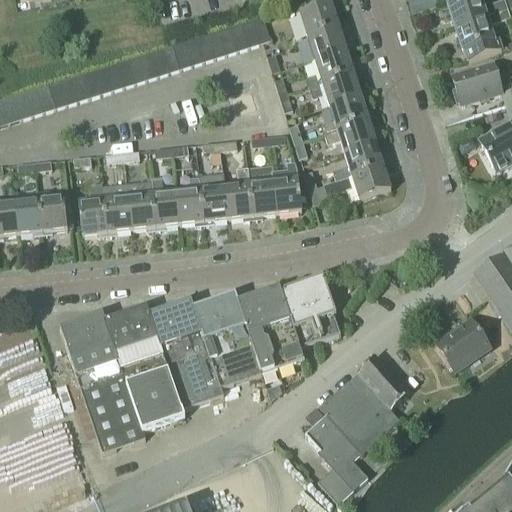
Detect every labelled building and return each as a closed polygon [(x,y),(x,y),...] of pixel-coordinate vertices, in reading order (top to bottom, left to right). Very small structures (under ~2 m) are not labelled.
[(452,32),(483,22),(475,0),(465,0),(444,7),(452,32)] [(504,5),(491,9),(494,19),(507,15),(504,5)] [(306,44),(337,34),(329,8),(297,18),(306,44)] [(486,32),(497,29),(510,25),(507,15),(494,19),(483,22),(452,32),(460,57),(463,56),(466,67),(502,56),(498,44),(490,46),(486,32)] [(262,22),(239,29),(247,52),(261,48),(269,45),(262,23),(262,22)] [(235,56),(247,52),(239,29),(228,33),(235,56)] [(224,60),(235,56),(228,33),(217,37),(224,60)] [(313,67),(344,57),(337,34),(306,44),(313,67)] [(212,63),(224,60),(217,37),(205,40),(212,63)] [(201,67),(212,63),(205,40),(194,44),(201,67)] [(190,70),(201,67),(194,44),(183,47),(190,70)] [(178,74),(190,70),(183,47),(171,51),(178,74)] [(167,78),(178,74),(171,51),(159,55),(167,78)] [(156,81),(167,78),(159,55),(149,58),(156,81)] [(308,95),(352,81),(344,57),(313,67),(317,80),(305,84),(308,95)] [(144,85),(156,81),(149,58),(137,62),(144,85)] [(271,80),(280,77),(274,61),(266,64),(271,80)] [(132,89),(144,85),(137,62),(125,66),(132,89)] [(121,92),(132,89),(125,66),(114,69),(121,92)] [(110,96),(121,92),(114,69),(102,73),(110,96)] [(460,112),(500,100),(491,71),(451,84),(455,96),(452,97),(455,109),(458,108),(460,112)] [(98,100),(110,96),(102,73),(91,77),(98,100)] [(87,103),(98,100),(91,77),(80,80),(87,103)] [(75,107),(87,103),(80,80),(68,84),(75,107)] [(328,114),(360,104),(352,81),(308,95),(312,105),(324,101),(328,114)] [(64,111),(75,107),(68,84),(56,87),(64,111)] [(279,104),(287,101),(282,85),(273,87),(279,104)] [(52,114),(64,111),(56,87),(45,91),(52,114)] [(41,118),(52,114),(45,91),(34,95),(41,118)] [(30,121),(41,118),(34,95),(23,98),(30,121)] [(19,125),(30,121),(23,98),(12,102),(19,125)] [(283,119),(292,117),(287,101),(279,104),(283,119)] [(0,105),(7,128),(19,125),(12,102),(0,105)] [(323,141),(367,127),(360,104),(328,114),(332,127),(320,131),(323,141)] [(511,108),(508,110),(511,119),(511,129),(480,147),(497,179),(511,171),(511,108)] [(343,160),(374,150),(367,127),(323,141),(327,151),(339,148),(343,160)] [(293,150),(302,147),(297,131),(288,134),(293,150)] [(266,153),(285,151),(284,142),(266,144),(266,153)] [(266,144),(250,145),(251,154),(266,153),(266,144)] [(219,158),(236,156),(235,147),(218,149),(219,158)] [(298,166),(307,163),(302,147),(293,150),(298,166)] [(203,159),(219,158),(218,149),(202,151),(203,159)] [(332,178),(335,188),(382,174),(374,150),(343,160),(347,173),(332,178)] [(170,163),(188,161),(187,152),(169,154),(170,163)] [(155,165),(170,163),(169,154),(154,156),(155,165)] [(121,169),(139,167),(138,158),(120,160),(121,169)] [(105,170),(121,169),(120,160),(104,161),(105,170)] [(73,174),(91,172),(90,163),(72,165),(73,174)] [(33,178),(51,176),(50,168),(33,169),(33,178)] [(17,180),(33,178),(33,169),(16,171),(17,180)] [(300,217),(296,185),(295,172),(294,169),(286,170),(287,176),(272,178),(269,178),(274,220),(300,217)] [(269,178),(272,178),(271,172),(245,175),(250,222),(274,220),(269,178)] [(335,188),(323,192),(326,202),(353,193),(357,205),(389,195),(382,174),(335,188)] [(226,225),(250,222),(245,175),(236,176),(237,191),(224,193),(223,193),(226,225)] [(311,178),(303,180),(308,197),(316,194),(311,178)] [(223,193),(224,193),(222,180),(198,183),(198,184),(197,184),(201,227),(226,225),(223,193)] [(177,230),(174,198),(162,200),(160,183),(148,184),(149,188),(148,188),(153,233),(177,230)] [(177,230),(201,227),(197,184),(189,185),(190,197),(174,198),(177,230)] [(128,235),(153,233),(148,188),(123,191),(128,235)] [(99,193),(101,193),(101,190),(90,191),(92,207),(77,209),(80,240),(104,238),(99,193)] [(104,238),(128,235),(123,191),(101,193),(99,193),(104,238)] [(316,194),(308,197),(313,213),(321,210),(316,194)] [(66,204),(61,204),(61,203),(49,204),(48,198),(36,199),(40,237),(65,235),(65,233),(70,233),(66,204)] [(16,240),(40,237),(36,199),(25,200),(26,207),(12,208),(16,240)] [(0,241),(16,240),(12,208),(0,209),(0,241)] [(511,250),(503,257),(511,270),(511,250)] [(511,272),(502,258),(472,279),(511,335),(511,272)] [(301,354),(338,341),(319,286),(281,299),(301,354)] [(281,299),(277,300),(275,294),(235,308),(243,333),(259,380),(300,365),(297,356),(301,354),(281,299)] [(259,380),(243,333),(235,308),(233,301),(191,315),(202,348),(218,394),(259,380)] [(202,348),(191,315),(189,307),(146,322),(179,416),(221,402),(218,394),(202,348)] [(179,416),(146,322),(144,314),(102,329),(107,341),(140,438),(181,423),(179,416)] [(107,341),(102,329),(100,320),(56,335),(74,385),(67,387),(88,446),(95,444),(101,460),(143,445),(140,438),(107,341)] [(454,378),(490,354),(469,324),(433,348),(454,378)] [(374,363),(355,380),(356,381),(389,418),(407,402),(374,363)] [(319,428),(304,441),(321,460),(321,464),(321,465),(325,469),(331,477),(317,490),(336,511),(351,499),(367,485),(352,469),(360,461),(361,462),(399,428),(389,418),(356,381),(347,390),(346,389),(313,420),(318,428),(319,428)] [(511,511),(511,483),(502,492),(505,495),(483,511),(511,511)]
